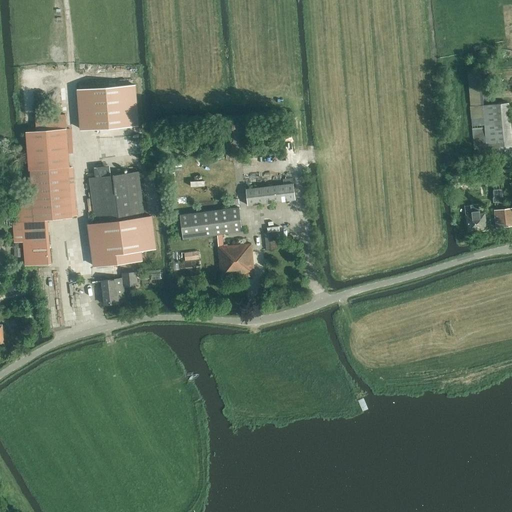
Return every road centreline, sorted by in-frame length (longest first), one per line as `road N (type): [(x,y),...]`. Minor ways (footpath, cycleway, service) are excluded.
road 1 (unclassified): [(0,376),(92,331),(146,318),(262,323),(511,248)]
road 2 (track): [(92,331),(67,0)]
